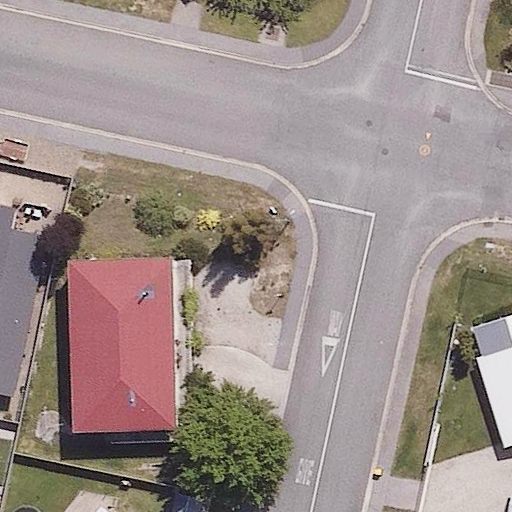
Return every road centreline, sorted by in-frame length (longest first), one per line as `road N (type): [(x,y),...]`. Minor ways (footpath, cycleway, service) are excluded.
road 1 (residential): [(392,139),(0,55)]
road 2 (residential): [(392,139),(312,511)]
road 3 (residential): [(422,0),(392,139)]
road 4 (residential): [(511,165),(392,139)]
